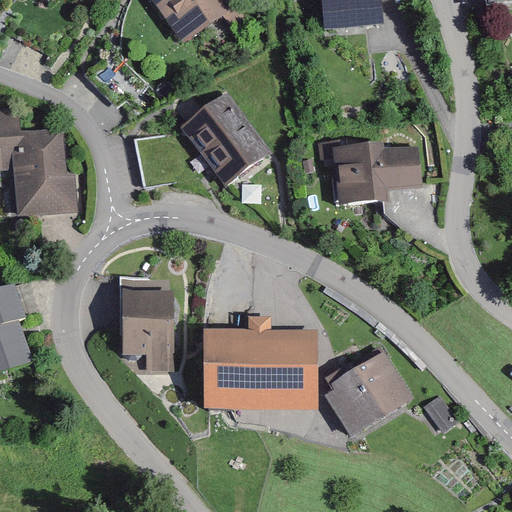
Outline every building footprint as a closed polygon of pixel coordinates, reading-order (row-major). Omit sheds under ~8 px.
[(226,0),(156,0),(155,1),(195,57),(243,24),(226,0)] [(377,0),(323,0),(328,29),(381,20),(377,0)] [(234,97),(186,136),(237,200),(286,161),(234,97)] [(18,119),(0,120),(0,172),(18,171),(22,222),(87,217),(80,130),(19,135),(18,119)] [(425,150),(328,156),(333,230),(429,224),(425,150)] [(181,287),(127,291),(132,359),(186,355),(181,287)] [(17,289),(0,295),(0,380),(45,364),(17,289)] [(315,331),(207,331),(206,413),(315,414),(315,331)] [(386,360),(336,394),(365,436),(415,401),(386,360)]
